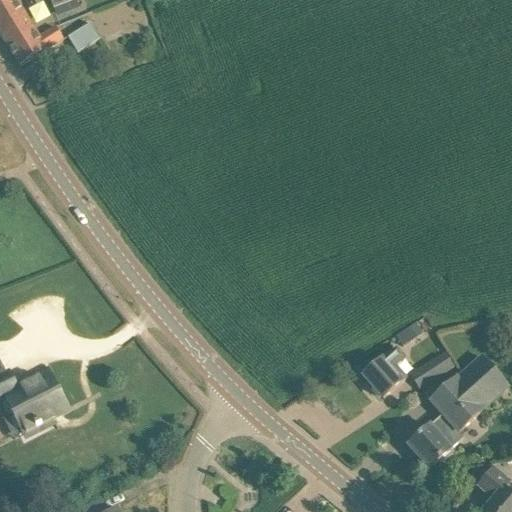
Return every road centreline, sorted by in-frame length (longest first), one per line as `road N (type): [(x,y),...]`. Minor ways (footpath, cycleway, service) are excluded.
road 1 (secondary): [(240,400),(186,344),(48,158)]
road 2 (secondary): [(372,511),(240,400)]
road 3 (residential): [(189,511),(196,461),(240,400)]
